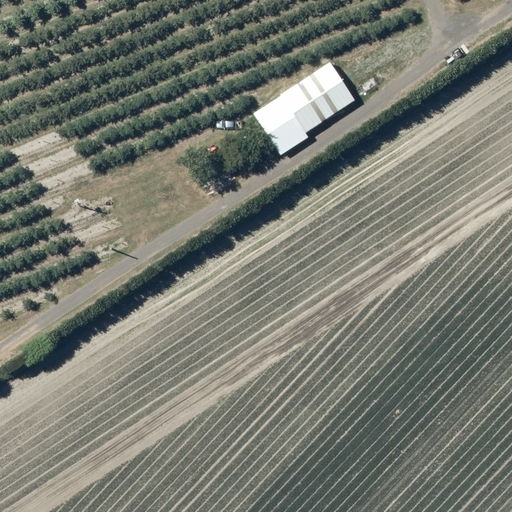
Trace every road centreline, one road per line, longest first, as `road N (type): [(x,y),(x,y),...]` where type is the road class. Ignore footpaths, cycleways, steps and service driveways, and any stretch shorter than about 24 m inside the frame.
road 1 (unknown): [(0,352),(511,8)]
road 2 (unknown): [(0,398),(511,57)]
